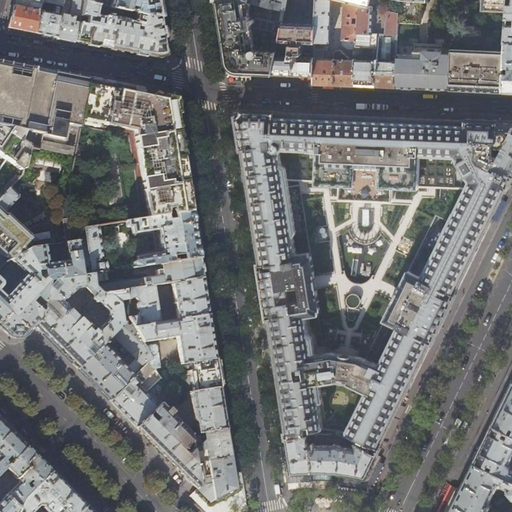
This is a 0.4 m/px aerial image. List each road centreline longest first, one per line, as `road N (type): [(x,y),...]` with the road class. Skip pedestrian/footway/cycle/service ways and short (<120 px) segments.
road 1 (tertiary): [(271,511),(199,85)]
road 2 (residential): [(199,85),(224,93),(511,104)]
road 3 (secondary): [(398,511),(511,281)]
road 4 (tertiary): [(0,353),(155,511)]
road 5 (residential): [(0,40),(199,85)]
